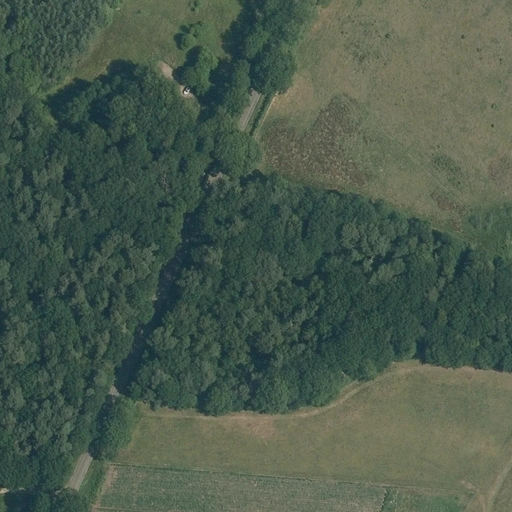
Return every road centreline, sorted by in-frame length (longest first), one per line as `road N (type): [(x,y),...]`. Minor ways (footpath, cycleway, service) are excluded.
road 1 (tertiary): [(60,511),(298,0)]
road 2 (track): [(138,339),(152,344),(126,403),(143,416),(291,416),(327,408),(400,371),(511,371)]
